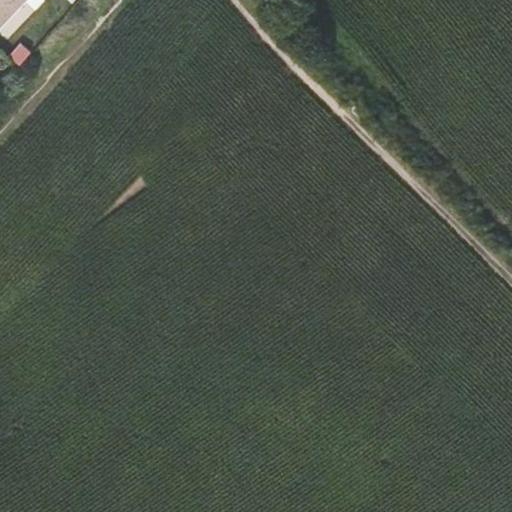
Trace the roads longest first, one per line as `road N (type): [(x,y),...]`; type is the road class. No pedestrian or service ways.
road 1 (track): [(511,279),(232,0)]
road 2 (track): [(0,128),(116,0)]
